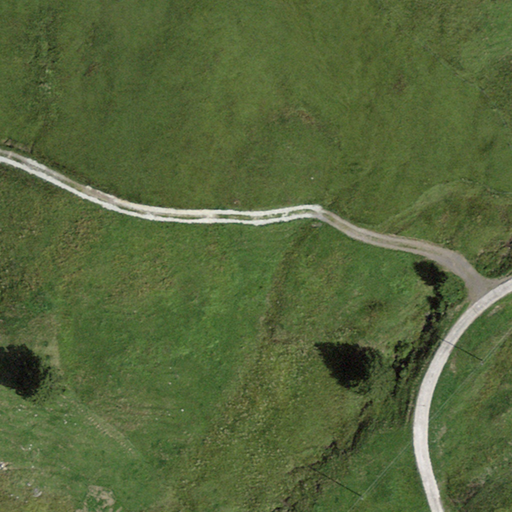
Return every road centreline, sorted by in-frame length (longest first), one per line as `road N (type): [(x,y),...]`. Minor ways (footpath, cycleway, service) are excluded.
road 1 (track): [(0,160),(125,209),(216,217),(318,213),(360,234),(448,258),(498,291)]
road 2 (track): [(438,511),(424,470),(421,407),(464,322),(511,283)]
